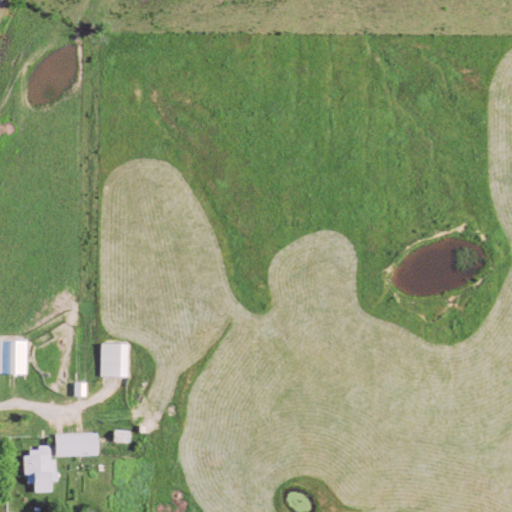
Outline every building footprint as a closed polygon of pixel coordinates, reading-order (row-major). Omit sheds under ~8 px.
[(32,372),(32,338),(5,338),(4,372),(32,372)] [(106,374),(134,375),(134,342),(107,341),(106,374)] [(92,395),(92,381),(80,380),(80,394),(92,395)] [(104,453),(103,431),(61,433),(62,455),(104,453)] [(40,490),(58,490),(58,480),(63,480),(62,457),(57,458),(56,445),(35,446),(36,453),(30,454),(31,481),(40,481),(40,490)]
